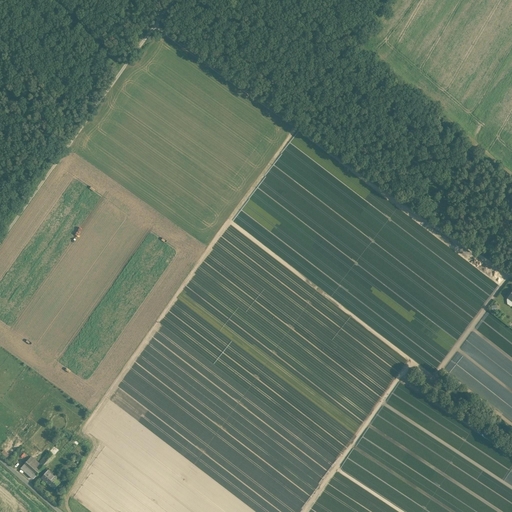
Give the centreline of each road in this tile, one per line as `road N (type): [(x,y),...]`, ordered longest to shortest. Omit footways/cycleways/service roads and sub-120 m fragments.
road 1 (track): [(161,31),(511,277)]
road 2 (unclassified): [(0,235),(185,0)]
